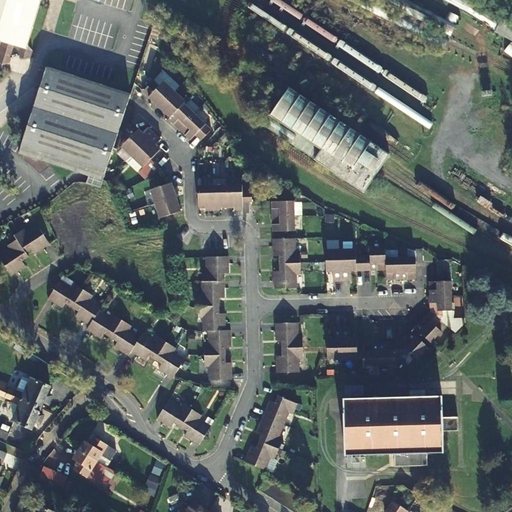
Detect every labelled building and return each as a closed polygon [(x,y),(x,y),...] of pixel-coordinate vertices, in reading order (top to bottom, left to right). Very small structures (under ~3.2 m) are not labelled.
[(0,0),(0,40),(28,48),(28,46),(41,0),(0,0)] [(382,68),(278,0),(261,0),(377,76),(382,68)] [(511,22),(467,0),(372,0),(449,38),(454,26),(403,0),(436,0),(492,29),(511,39),(511,22)] [(424,116),(248,2),(242,12),(428,132),(435,122),(424,116)] [(32,50),(28,46),(28,48),(0,40),(0,63),(1,65),(8,63),(10,56),(17,54),(22,59),(30,57),(32,50)] [(44,78),(19,156),(90,177),(88,184),(102,188),(105,181),(115,147),(132,96),(49,71),(44,78)] [(155,81),(144,92),(172,118),(170,120),(192,141),(196,136),(202,131),(211,121),(189,100),(188,102),(168,83),(162,89),(155,81)] [(365,192),(389,155),(289,87),(265,124),(365,192)] [(139,131),(122,147),(145,168),(153,160),(162,150),(157,146),(162,140),(150,128),(145,134),(140,130),(139,131)] [(202,131),(196,136),(203,142),(208,136),(202,131)] [(173,183),(153,190),(162,219),(183,212),(173,183)] [(244,186),(199,187),(200,209),(206,208),(206,211),(223,211),(223,208),(236,208),(236,210),(244,210),(244,202),(254,202),(253,193),(244,193),(244,186)] [(296,201),(273,202),(273,206),(274,232),(297,231),(296,201)] [(0,251),(0,252),(9,268),(14,265),(15,266),(24,261),(21,255),(27,252),(27,251),(25,248),(31,244),(34,249),(44,244),(43,242),(48,239),(38,223),(33,226),(32,224),(26,227),(25,224),(14,230),(17,235),(8,240),(10,244),(4,247),(5,248),(0,251)] [(297,238),(274,239),(274,255),(279,255),(280,274),(275,274),(275,289),(298,288),(297,277),(301,277),(301,250),(297,250),(297,238)] [(355,249),(326,250),(327,273),(333,272),(333,282),(350,282),(350,272),(386,271),(387,280),(418,279),(417,263),(422,263),(422,249),(415,250),(415,257),(386,258),(385,248),(370,248),(370,254),(355,255),(355,249)] [(230,257),(210,257),(210,263),(208,263),(209,270),(204,270),(204,281),(206,281),(206,288),(204,288),(204,294),(200,294),(201,318),(205,317),(205,324),(207,324),(207,331),(212,331),(212,340),(211,340),(211,346),(207,347),(207,357),(207,369),(212,369),(212,376),(213,376),(214,382),(233,382),(233,375),(234,375),(234,365),(228,365),(227,356),(227,348),(234,348),(233,338),(232,338),(232,331),(227,331),(226,324),(228,324),(227,313),(222,313),(222,305),(222,297),(227,297),(227,287),(225,287),(225,280),(227,280),(227,273),(231,273),(231,263),(230,263),(230,257)] [(449,265),(449,259),(439,260),(439,281),(430,281),(431,310),(416,327),(432,341),(443,330),(436,323),(440,318),(438,316),(441,313),(441,308),(451,308),(450,272),(449,265)] [(71,284),(73,281),(74,280),(62,273),(59,278),(65,282),(66,280),(71,284)] [(65,282),(59,278),(48,295),(54,298),(53,299),(62,305),(65,300),(71,304),(78,308),(75,314),(84,319),(85,318),(90,321),(89,323),(91,324),(89,327),(94,330),(94,331),(103,337),(106,332),(111,335),(119,340),(116,346),(124,351),(125,349),(131,353),(134,349),(138,352),(137,353),(146,359),(149,354),(156,358),(163,363),(160,368),(169,373),(170,372),(175,375),(186,358),(179,354),(180,353),(175,349),(177,346),(167,340),(158,334),(156,337),(150,334),(150,335),(143,331),(141,336),(135,332),(136,330),(130,327),(132,324),(122,318),(113,312),(111,314),(105,311),(105,312),(98,309),(101,304),(95,301),(96,299),(91,296),(93,293),(82,287),(73,281),(71,284),(66,280),(65,282)] [(299,323),(280,323),(280,330),(278,330),(278,340),(284,340),(284,356),(278,356),(278,367),(279,367),(279,373),(299,373),(299,366),(301,366),(301,359),(305,359),(305,337),(300,337),(300,330),(299,330),(299,323)] [(329,338),(330,359),(365,358),(366,365),(396,364),(395,357),(402,357),(402,354),(407,354),(410,350),(418,357),(428,345),(413,331),(412,330),(401,342),(358,343),(358,336),(352,337),(351,326),(334,327),(335,338),(329,338)] [(23,398),(44,407),(46,401),(51,403),(54,395),(50,393),(52,386),(34,378),(31,378),(26,392),(23,398)] [(0,388),(23,398),(26,392),(18,389),(17,390),(8,386),(9,383),(1,380),(0,382),(0,388)] [(21,404),(23,398),(0,388),(0,396),(3,398),(4,395),(14,399),(13,401),(21,404)] [(271,458),(275,460),(279,450),(284,440),(280,438),(282,432),(281,431),(286,419),(288,419),(290,414),(294,416),(298,404),(279,396),(277,403),(271,401),(267,411),(268,411),(266,418),(263,423),(262,423),(258,432),(263,434),(260,442),(257,449),(252,446),(248,456),(249,456),(247,462),(264,470),(267,463),(269,464),(271,458)] [(444,431),(444,416),(443,396),(372,398),(366,398),(364,398),(345,398),(346,457),(395,455),(395,465),(429,465),(428,452),(445,451),(444,431)] [(41,412),(44,407),(23,398),(21,404),(14,419),(35,428),(38,421),(43,423),(46,414),(41,412)] [(203,416),(183,403),(181,407),(175,404),(174,405),(168,401),(158,417),(164,421),(163,423),(172,428),(175,423),(189,432),(185,437),(194,443),(196,441),(201,445),(211,428),(205,424),(206,423),(200,419),(203,416)] [(444,416),(444,431),(460,430),(459,416),(444,416)] [(3,433),(0,438),(0,439),(12,445),(15,439),(3,433)] [(103,455),(107,448),(109,445),(97,437),(92,444),(87,441),(81,450),(99,461),(103,455)] [(107,448),(103,455),(113,461),(116,454),(107,448)] [(277,459),(287,464),(292,454),(281,449),(277,459)] [(99,461),(81,450),(76,459),(80,462),(76,469),(89,477),(91,474),(95,467),(99,461)] [(267,463),(264,470),(271,473),(277,461),(275,460),(271,458),(269,464),(267,463)] [(153,496),(166,464),(157,460),(144,492),(153,496)] [(52,462),(45,474),(52,478),(58,466),(52,462)] [(95,467),(91,474),(100,480),(105,473),(95,467)] [(118,473),(109,468),(105,474),(114,480),(118,473)] [(295,511),(320,511),(295,495),(296,494),(268,477),(260,490),(295,511)] [(171,504),(183,499),(181,492),(168,497),(171,504)] [(386,511),(411,511),(393,501),(386,511)]
